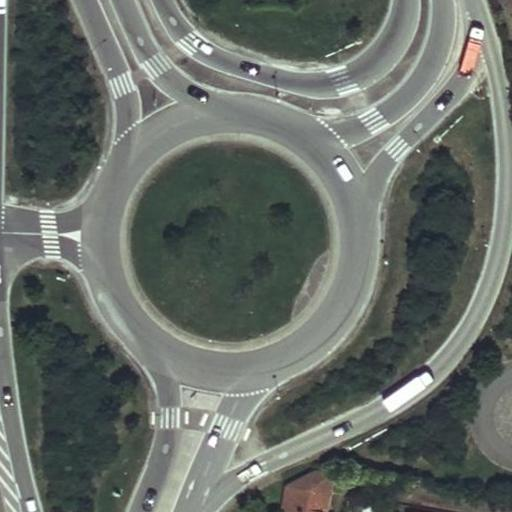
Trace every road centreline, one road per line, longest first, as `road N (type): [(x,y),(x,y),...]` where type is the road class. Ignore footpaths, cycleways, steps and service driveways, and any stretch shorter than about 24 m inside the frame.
road 1 (primary): [(190,510),(255,467),(426,381),(483,306),(507,204),(508,147),(482,25)]
road 2 (primary): [(403,0),(392,44),(369,68),(311,85),(261,73),(187,38),(160,0)]
road 3 (primary): [(354,204),(460,85),(482,25)]
road 4 (primary): [(255,369),(296,353),(329,326),(351,289),(360,247),(354,204)]
road 5 (primary): [(442,0),(424,74),(401,100),(347,132),(306,136)]
road 6 (primary): [(0,318),(32,511)]
road 7 (primary): [(164,354),(172,417),(141,511)]
road 8 (primary): [(85,0),(122,85),(132,154)]
road 9 (primary): [(190,510),(255,369)]
road 10 (primary): [(220,112),(156,66),(124,0)]
road 11 (primary): [(99,236),(115,304),(164,354)]
